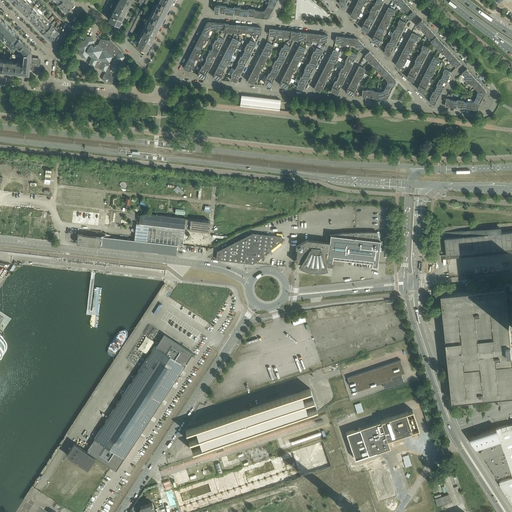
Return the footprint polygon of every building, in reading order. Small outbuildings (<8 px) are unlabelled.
[(27,0),(25,0),(18,8),(21,11),(30,3),(27,0)] [(64,19),(45,0),(42,0),(63,21),(64,19)] [(70,0),(68,0),(61,7),(65,11),(67,12),(70,9),(68,8),(73,3),(70,0)] [(121,0),(118,0),(117,4),(128,9),(130,4),(121,0)] [(169,5),(158,0),(157,0),(156,3),(154,2),(154,4),(156,5),(155,5),(166,11),(169,5)] [(277,3),(271,0),(269,0),(269,2),(268,6),(274,9),(277,3)] [(382,5),(376,2),(374,6),(373,5),(372,8),(378,12),(382,5)] [(411,8),(406,2),(401,7),(404,10),(403,10),(405,13),(411,8)] [(30,3),(21,11),(25,15),(34,6),(30,3)] [(357,3),(354,9),(361,13),(362,10),(361,9),(363,6),(357,3)] [(117,4),(114,9),(125,14),(128,9),(117,4)] [(28,18),(37,10),(38,8),(35,5),(34,6),(25,15),(28,18)] [(166,11),(155,5),(153,10),(164,15),(166,11)] [(223,5),(216,5),(215,12),(222,13),(223,5)] [(274,9),(268,6),(266,9),(264,10),(268,17),(269,17),(274,9)] [(52,13),(47,7),(45,9),(49,13),(49,12),(50,14),(52,16),(54,15),(52,13)] [(389,7),(385,13),(391,16),(393,13),(394,13),(396,10),(389,7)] [(378,12),(372,8),(370,11),(371,12),(369,15),(375,18),(378,12)] [(416,13),(411,8),(405,13),(410,18),(416,13)] [(114,9),(112,13),(123,19),(125,14),(114,9)] [(354,9),(350,16),(356,19),(358,15),(359,16),(361,13),(354,9)] [(37,10),(28,18),(32,22),(41,13),(37,10)] [(164,15),(153,10),(150,15),(161,20),(164,15)] [(41,13),(32,22),(35,25),(44,17),(41,13)] [(112,13),(109,19),(116,23),(114,25),(118,27),(123,19),(112,13)] [(385,13),(382,20),(389,23),(390,20),(391,16),(385,13)] [(161,20),(150,15),(148,20),(159,25),(161,20)] [(375,18),(369,15),(367,19),(367,18),(365,21),(372,25),(375,18)] [(44,17),(35,25),(39,29),(48,20),(44,17)] [(399,23),(397,26),(403,29),(407,23),(400,19),(398,22),(399,23)] [(416,25),(421,30),(427,25),(422,19),(416,25)] [(48,20),(39,29),(43,33),(51,24),(48,20)] [(159,25),(148,20),(145,25),(156,30),(159,25)] [(382,20),(379,26),(385,29),(386,26),(387,26),(389,23),(382,20)] [(207,23),(202,31),(208,34),(210,30),(213,29),(217,29),(218,22),(209,21),(207,23)] [(372,25),(365,21),(362,28),(368,31),(372,25)] [(6,23),(0,28),(0,35),(0,36),(9,27),(6,23)] [(232,24),(228,24),(225,23),(224,31),(231,32),(232,24)] [(51,24),(43,33),(46,36),(55,28),(51,24)] [(239,25),(232,24),(231,32),(238,32),(239,25)] [(156,30),(145,25),(143,29),(154,35),(156,30)] [(432,30),(427,25),(421,30),(424,33),(424,32),(427,35),(432,30)] [(379,26),(376,33),(382,36),(384,33),(383,33),(385,29),(379,26)] [(403,29),(397,26),(396,30),(395,29),(393,32),(400,36),(403,29)] [(9,27),(0,36),(4,39),(13,30),(9,27)] [(55,28),(46,36),(50,40),(52,41),(55,38),(53,37),(58,31),(55,28)] [(277,29),(269,28),(269,35),(273,35),(273,36),(276,37),(277,29)] [(154,35),(143,29),(140,34),(151,40),(154,35)] [(13,30),(4,39),(7,43),(16,34),(13,30)] [(437,36),(432,30),(427,35),(429,38),(431,41),(437,36)] [(202,31),(199,37),(206,41),(207,38),(207,37),(208,34),(202,31)] [(298,32),(295,31),(291,31),(290,38),(298,39),(298,32)] [(306,32),(298,32),(298,39),(305,40),(306,32)] [(400,36),(393,32),(392,35),(392,36),(391,39),(397,42),(400,36)] [(412,32),(409,39),(415,42),(417,38),(417,39),(419,36),(412,32)] [(376,33),(372,39),(379,43),(382,36),(376,33)] [(24,42),(16,34),(7,43),(10,46),(12,45),(14,47),(16,45),(18,48),(19,47),(24,42)] [(151,40),(140,34),(138,39),(148,45),(151,40)] [(124,56),(121,53),(122,52),(110,40),(101,39),(98,44),(98,45),(96,46),(96,45),(94,45),(94,40),(91,37),(86,36),(84,40),(83,41),(82,40),(80,39),(77,47),(80,50),(78,53),(82,57),(86,58),(89,54),(92,57),(89,63),(91,66),(94,66),(100,69),(102,71),(105,71),(106,72),(104,74),(103,76),(102,79),(104,81),(112,82),(114,77),(111,75),(112,72),(113,71),(117,71),(119,67),(120,67),(123,61),(122,61),(124,56)] [(215,39),(214,42),(221,46),(224,39),(218,36),(216,40),(215,39)] [(343,37),(336,36),(335,42),(339,43),(339,44),(342,44),(343,37)] [(442,41),(437,36),(431,41),(436,46),(442,41)] [(204,44),(206,41),(199,37),(196,44),(204,48),(205,46),(202,45),(204,43),(204,44)] [(233,37),(229,44),(236,48),(238,45),(237,44),(239,40),(233,37)] [(205,46),(204,48),(206,49),(209,43),(210,40),(211,39),(207,38),(206,41),(204,44),(204,43),(202,45),(205,46)] [(364,46),(358,38),(350,38),(350,44),(354,45),(359,50),(364,46)] [(148,45),(138,39),(135,44),(142,47),(141,50),(145,52),(148,45)] [(397,42),(391,39),(389,43),(388,42),(387,45),(393,49),(397,42)] [(409,39),(406,45),(412,49),(414,46),(413,45),(415,42),(409,39)] [(252,49),(256,43),(253,41),(250,40),(248,43),(247,43),(246,46),(252,49)] [(443,42),(442,41),(436,46),(437,47),(441,51),(446,46),(443,42)] [(31,49),(24,42),(19,47),(24,52),(31,53),(31,49)] [(221,46),(214,42),(212,45),(213,46),(211,49),(217,52),(221,46)] [(267,42),(264,48),(270,52),(272,49),(271,48),(273,45),(267,42)] [(200,50),(201,48),(204,49),(204,48),(196,44),(193,50),(199,54),(201,50),(200,50)] [(235,51),(236,48),(229,44),(226,51),(232,53),(234,50),(235,51)] [(282,47),(280,50),(287,53),(290,47),(284,44),(283,47),(282,47)] [(423,48),(421,52),(427,55),(430,48),(423,44),(422,48),(423,48)] [(299,45),(296,52),(303,55),(304,52),(303,52),(305,48),(299,45)] [(393,49),(387,45),(385,48),(386,49),(384,52),(390,55),(393,49)] [(406,45),(402,52),(408,55),(410,51),(411,52),(412,49),(406,45)] [(249,56),(252,49),(246,46),(244,49),(245,49),(244,52),(243,53),(249,56)] [(451,52),(446,46),(441,51),(443,54),(444,53),(446,56),(451,52)] [(322,50),(317,47),(315,51),(314,50),(312,53),(319,57),(322,50)] [(264,48),(260,55),(266,58),(268,54),(269,55),(270,52),(264,48)] [(217,52),(211,49),(210,53),(209,52),(207,55),(214,59),(217,52)] [(333,49),(330,56),(337,59),(338,56),(337,56),(339,52),(333,49)] [(193,50),(189,57),(195,60),(197,56),(198,57),(199,54),(193,50)] [(287,53),(280,50),(279,53),(280,53),(278,57),(284,60),(287,53)] [(230,57),(231,55),(232,53),(226,51),(223,57),(230,60),(231,57),(230,57)] [(348,54),(347,57),(353,61),(357,54),(351,51),(349,55),(348,54)] [(374,56),(369,51),(364,55),(367,58),(366,59),(369,62),(374,56)] [(30,57),(31,53),(24,52),(22,61),(23,62),(30,63),(40,64),(40,60),(39,58),(30,57)] [(296,52),(292,58),(298,61),(300,58),(301,58),(303,55),(296,52)] [(402,52),(399,58),(406,62),(407,59),(406,58),(408,55),(402,52)] [(427,55),(421,52),(419,55),(418,55),(417,58),(424,61),(427,55)] [(456,57),(451,52),(446,56),(449,59),(448,60),(451,62),(456,57)] [(246,62),(249,56),(243,53),(242,56),(241,56),(239,59),(246,62)] [(319,57),(312,53),(311,56),(312,57),(310,60),(316,63),(319,57)] [(214,59),(207,55),(206,58),(207,59),(205,62),(211,65),(214,59)] [(260,55),(257,61),(264,65),(265,62),(264,61),(266,58),(260,55)] [(330,56),(327,62),(333,65),(334,62),(335,62),(337,59),(330,56)] [(379,62),(374,56),(369,62),(371,64),(372,63),(374,66),(379,62)] [(439,63),(441,59),(439,58),(438,58),(434,56),(431,63),(436,66),(438,62),(439,63)] [(190,71),(194,63),(193,63),(195,60),(189,57),(184,68),(190,71)] [(223,57),(219,63),(225,66),(227,63),(228,63),(230,60),(223,57)] [(284,60),(278,57),(276,60),(275,60),(274,63),(280,66),(284,60)] [(353,61),(347,57),(346,58),(345,60),(346,61),(344,64),(350,67),(353,61)] [(461,63),(456,57),(451,62),(453,65),(454,64),(456,67),(461,63)] [(292,58),(289,65),(296,68),(297,65),(298,61),(292,58)] [(312,70),(316,63),(310,60),(305,58),(305,59),(309,62),(308,64),(307,63),(306,66),(312,70)] [(399,58),(396,65),(402,68),(403,64),(404,65),(406,62),(399,58)] [(424,61),(417,58),(415,61),(416,61),(414,64),(420,67),(424,61)] [(16,60),(3,59),(2,70),(15,72),(16,62),(16,60)] [(246,62),(239,59),(238,62),(237,66),(243,69),(246,62)] [(257,61),(254,68),(260,71),(261,67),(262,68),(264,65),(257,61)] [(30,63),(23,62),(23,64),(20,64),(20,63),(16,62),(15,72),(28,73),(29,69),(30,63)] [(211,65),(205,62),(203,66),(202,65),(201,68),(207,72),(211,65)] [(327,62),(323,69),(330,72),(332,69),(331,69),(333,65),(327,62)] [(384,67),(379,62),(374,66),(377,69),(376,70),(379,72),(384,67)] [(219,63),(216,70),(223,73),(224,70),(225,66),(219,63)] [(280,66),(274,63),(272,66),(273,66),(271,70),(277,73),(280,66)] [(417,74),(420,67),(414,64),(412,63),(411,64),(414,66),(413,68),(412,67),(410,70),(417,74)] [(431,63),(427,69),(434,72),(436,69),(435,69),(436,66),(431,63)] [(350,67),(344,64),(342,68),(342,67),(340,70),(347,74),(350,67)] [(289,65),(286,71),(292,74),(294,71),(296,68),(289,65)] [(359,65),(356,72),(362,76),(364,73),(363,72),(365,68),(359,65)] [(243,69),(237,66),(235,69),(234,69),(233,71),(232,72),(239,75),(243,69)] [(312,70),(306,66),(304,69),(305,70),(303,73),(309,76),(312,70)] [(389,72),(384,67),(379,72),(381,75),(382,74),(384,77),(389,72)] [(207,72),(201,68),(197,75),(204,78),(207,72)] [(254,68),(251,74),(257,78),(259,75),(258,74),(260,71),(254,68)] [(444,72),(442,75),(448,78),(452,72),(445,68),(443,72),(444,72)] [(323,69),(320,75),(326,78),(328,75),(329,75),(330,72),(323,69)] [(427,69),(424,75),(430,78),(432,75),(433,75),(434,72),(427,69)] [(467,69),(461,74),(469,83),(470,83),(475,78),(467,69)] [(216,70),(213,77),(220,80),(223,73),(216,70)] [(277,73),(271,70),(270,73),(269,73),(267,76),(274,79),(277,73)] [(344,80),(347,74),(340,70),(339,73),(339,74),(338,76),(336,75),(335,76),(338,77),(344,80)] [(417,74),(410,70),(407,77),(414,81),(417,74)] [(286,71),(283,77),(289,81),(291,78),(290,77),(292,74),(286,71)] [(239,75),(232,72),(231,75),(232,75),(230,79),(236,82),(239,75)] [(356,72),(352,79),(358,82),(360,78),(361,79),(362,76),(356,72)] [(395,79),(389,72),(384,77),(387,80),(387,81),(395,80),(395,79)] [(309,76),(303,73),(301,77),(301,76),(299,79),(306,83),(309,76)] [(251,74),(247,81),(253,84),(255,80),(256,81),(257,78),(251,74)] [(320,75),(317,82),(324,85),(325,82),(324,82),(326,78),(320,75)] [(424,75),(421,82),(428,85),(429,82),(428,82),(430,78),(424,75)] [(445,85),(448,78),(442,75),(442,76),(440,75),(440,76),(442,77),(441,79),(440,78),(438,81),(445,85)] [(274,79),(267,76),(264,82),(271,86),(274,79)] [(283,77),(279,84),(286,88),(289,81),(283,77)] [(344,80),(338,77),(336,81),(335,80),(333,83),(340,87),(344,80)] [(480,83),(475,78),(470,83),(472,85),(472,84),(475,87),(480,83)] [(306,83),(299,79),(297,82),(298,83),(297,86),(302,89),(306,83)] [(352,79),(349,85),(356,88),(357,85),(356,85),(358,82),(352,79)] [(395,80),(387,81),(387,83),(385,87),(391,90),(396,82),(395,80)] [(445,85),(438,81),(437,84),(438,85),(436,88),(442,91),(445,85)] [(317,82),(314,88),(319,91),(321,88),(322,88),(324,85),(317,82)] [(424,92),(428,85),(421,82),(417,89),(424,92)] [(340,87),(333,83),(330,90),(337,93),(340,87)] [(486,89),(480,83),(475,87),(478,90),(478,92),(486,91),(486,89)] [(349,85),(346,92),(352,95),(356,88),(349,85)] [(391,90),(385,87),(384,90),(382,91),(386,98),(387,98),(391,90)] [(442,91),(436,88),(434,92),(433,91),(432,94),(438,98),(442,91)] [(486,91),(478,92),(478,93),(476,97),(482,100),(486,92),(486,91)] [(438,98),(432,94),(430,97),(431,98),(429,102),(435,104),(438,98)] [(280,99),(268,98),(242,95),(241,106),(279,110),(280,99)] [(482,100),(476,97),(475,101),(473,101),(477,109),(478,108),(482,100)] [(453,100),(452,100),(449,100),(450,99),(446,98),(445,106),(453,107),(453,100)] [(448,128),(447,127),(447,128),(446,128),(447,129),(445,131),(447,134),(448,133),(451,136),(455,133),(452,130),(453,129),(450,126),(448,128)] [(188,212),(200,212),(201,203),(189,202),(188,212)] [(341,225),(356,224),(356,206),(340,207),(341,225)] [(182,245),(185,228),(209,231),(210,221),(145,213),(140,215),(139,223),(136,223),(134,241),(177,245),(177,244),(182,245)] [(511,231),(502,232),(501,229),(482,231),(482,234),(464,236),(464,231),(444,232),(447,256),(511,249),(511,231)] [(377,266),(380,240),(376,232),(376,231),(371,230),(366,230),(361,230),(355,231),(350,231),(345,231),(340,232),(335,232),(330,233),(329,241),(307,239),(295,245),(295,249),(297,249),(295,261),(304,262),(304,265),(305,265),(306,266),(307,266),(308,266),(308,268),(311,268),(312,267),(313,267),(314,267),(315,267),(314,269),(317,269),(317,267),(319,267),(322,267),(322,264),(331,266),(332,258),(372,262),(372,265),(377,266)] [(252,233),(217,251),(216,259),(253,263),(282,240),(282,236),(252,233)] [(176,254),(177,245),(134,241),(77,234),(76,243),(176,254)] [(180,282),(172,295),(204,314),(200,321),(210,327),(233,289),(230,287),(182,283),(180,282)] [(452,401),(511,395),(511,352),(505,287),(441,294),(452,401)] [(304,315),(292,319),(294,325),(306,321),(304,315)] [(116,470),(186,362),(192,353),(189,350),(164,334),(156,346),(155,346),(94,438),(95,439),(87,451),(97,457),(111,466),(116,470)] [(391,377),(398,375),(405,372),(401,360),(347,378),(350,386),(355,384),(357,391),(382,383),(392,379),(391,377)] [(399,377),(398,375),(391,377),(392,379),(382,383),(383,388),(403,381),(402,376),(399,377)] [(192,450),(317,408),(310,388),(185,430),(192,450)] [(361,402),(354,405),(357,413),(363,411),(361,402)] [(387,439),(419,429),(413,410),(383,420),(346,432),(355,459),(390,447),(387,439)] [(511,423),(511,424),(497,427),(469,436),(470,438),(476,446),(477,448),(478,448),(497,478),(498,478),(506,475),(508,478),(499,481),(501,484),(500,484),(511,503),(511,423)] [(291,441),(292,444),(321,435),(320,432),(291,441)] [(74,443),(67,455),(87,469),(95,457),(74,443)] [(403,461),(405,467),(412,465),(408,455),(403,457),(404,461),(403,461)] [(385,469),(371,474),(379,497),(393,492),(385,469)] [(441,494),(434,496),(438,506),(451,501),(449,494),(442,496),(441,494)] [(157,511),(157,509),(155,509),(152,502),(140,506),(142,511),(157,511)]
